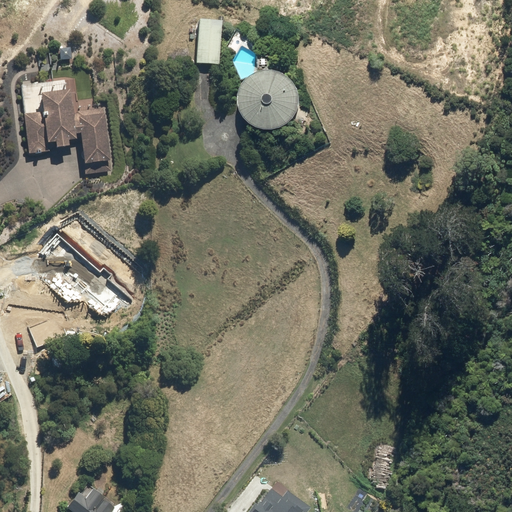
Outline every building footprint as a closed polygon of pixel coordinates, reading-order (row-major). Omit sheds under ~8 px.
[(220,20),(198,19),(196,63),(218,64),(220,20)] [(242,95),(242,104),(245,115),(253,124),(263,129),(275,130),(286,127),(294,119),(300,109),(301,98),(298,88),(293,80),(286,74),(276,71),(267,71),(258,74),(250,79),(245,86),(242,95)] [(43,112),(24,115),(29,155),(49,152),(48,144),(55,144),(55,149),(69,147),(69,142),(80,141),(85,176),(112,172),(104,114),(76,118),(74,103),(71,103),(69,91),(41,95),(43,112)] [(247,511),(304,511),(311,504),(286,484),(281,490),(270,482),(247,511)] [(111,511),(115,507),(93,490),(86,499),(78,493),(66,509),(70,511),(111,511)]
